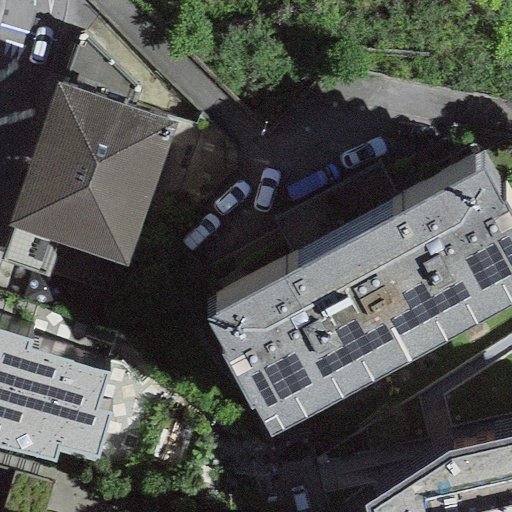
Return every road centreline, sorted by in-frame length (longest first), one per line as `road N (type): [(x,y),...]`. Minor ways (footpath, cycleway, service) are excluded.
road 1 (residential): [(80,0),(294,169),(347,121),(385,108),(511,123)]
road 2 (residential): [(0,126),(29,0)]
